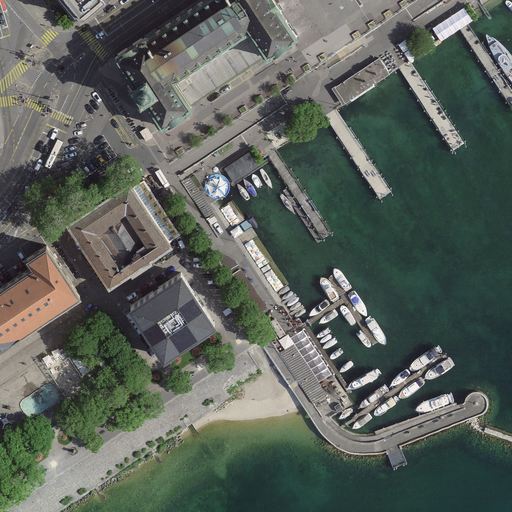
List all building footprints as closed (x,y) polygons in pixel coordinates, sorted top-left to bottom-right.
[(61,0),(77,19),(80,20),(83,19),(105,0),(61,0)] [(272,0),(206,0),(116,60),(137,93),(146,106),(164,133),(198,110),(194,103),(268,54),(271,59),(299,40),(272,0)] [(441,9),(454,0),(445,0),(438,5),(441,9)] [(380,58),(334,86),(346,103),(391,73),(380,58)] [(287,122),(270,133),(277,144),(294,133),(287,122)] [(146,127),(140,131),(147,141),(153,137),(146,127)] [(215,214),(190,177),(182,181),(207,219),(215,214)] [(66,222),(111,289),(174,248),(169,241),(180,233),(144,179),(134,185),(131,179),(66,222)] [(0,348),(80,296),(46,245),(26,258),(32,267),(0,287),(0,348)] [(256,316),(267,308),(239,265),(232,257),(225,254),(220,252),(215,255),(256,316)] [(181,272),(130,305),(164,356),(215,322),(181,272)] [(327,395),(293,344),(280,353),(313,403),(327,395)] [(39,363),(0,388),(0,397),(24,434),(67,407),(39,363)]
